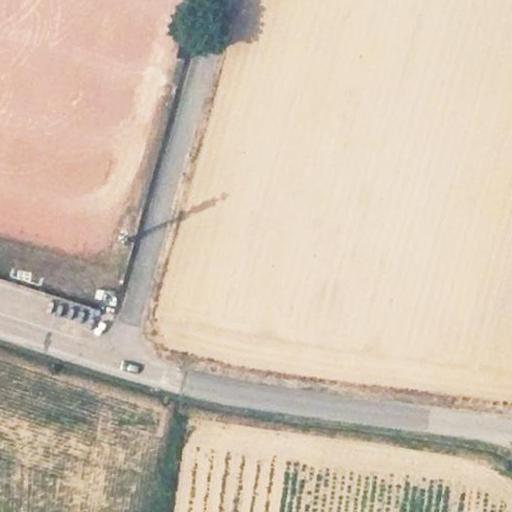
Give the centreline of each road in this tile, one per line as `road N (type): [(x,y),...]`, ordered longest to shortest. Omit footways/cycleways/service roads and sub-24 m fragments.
road 1 (residential): [(117,359),(178,381),(511,428)]
road 2 (unclassified): [(117,359),(220,0)]
road 3 (residential): [(0,323),(117,359)]
